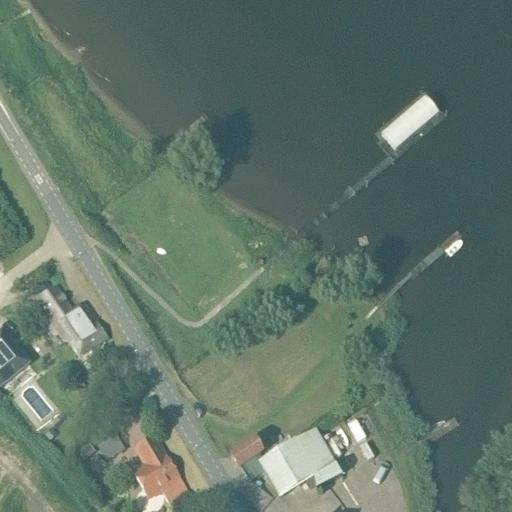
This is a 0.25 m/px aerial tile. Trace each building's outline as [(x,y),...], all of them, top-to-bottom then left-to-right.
[(40,304),(53,322),(50,324),(65,344),(69,342),(80,359),(108,340),(84,305),(73,312),(59,292),(40,304)] [(0,350),(0,388),(29,365),(15,348),(5,356),(0,350)] [(109,425),(91,435),(108,463),(125,452),(109,425)] [(51,430),(44,437),(50,442),(57,435),(51,430)] [(258,465),(279,499),(306,483),(311,491),(315,488),(317,491),(341,478),(315,434),(296,445),(295,444),(258,465)] [(144,466),(131,473),(148,503),(162,496),(168,505),(188,492),(155,438),(134,450),(144,466)] [(252,442),(248,445),(231,455),(239,468),(260,456),(252,442)] [(87,446),(76,455),(78,457),(84,465),(95,455),(87,446)]
